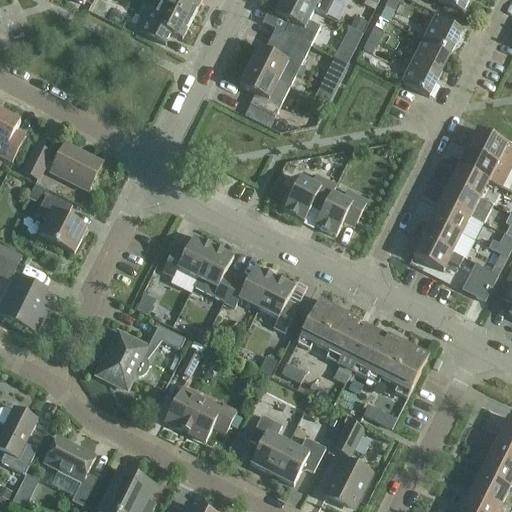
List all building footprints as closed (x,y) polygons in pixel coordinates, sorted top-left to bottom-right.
[(97,0),(98,1),(92,12),(109,20),(115,8),(98,0),(97,0)] [(164,0),(161,8),(192,23),(202,3),(196,0),(164,0)] [(315,15),(285,0),(283,0),(275,18),(291,27),(286,37),(311,50),(320,31),(309,26),(315,15)] [(285,0),(315,15),(315,14),(325,19),(334,0),(285,0)] [(394,14),(400,4),(393,0),(390,0),(386,9),(394,14)] [(471,0),(436,0),(435,3),(462,17),(471,0)] [(192,23),(161,8),(156,17),(145,12),(134,33),(165,49),(171,37),(182,43),(192,23)] [(362,38),(368,26),(356,20),(350,32),(362,38)] [(379,20),(375,29),(384,33),(388,24),(379,20)] [(424,43),(451,57),(462,35),(435,21),(424,43)] [(350,32),(336,61),(341,64),(348,67),(354,55),(362,38),(350,32)] [(369,42),(378,47),(383,37),(374,33),(369,42)] [(259,50),(249,70),(278,85),(278,84),(290,90),(311,50),(286,37),(280,48),(275,58),(259,50)] [(378,47),(369,42),(363,53),(372,58),(378,47)] [(413,64),(441,78),(451,57),(424,43),(413,64)] [(362,56),(358,63),(368,68),(372,61),(362,56)] [(336,61),(330,73),(342,79),(348,67),(341,64),(336,61)] [(441,78),(413,64),(402,86),(429,100),(441,78)] [(278,85),(249,70),(239,89),(255,97),(250,108),(262,114),(275,120),(284,101),(273,95),(278,85)] [(322,89),(314,103),(326,109),(334,95),(322,89)] [(250,108),(244,119),(269,132),(275,120),(262,114),(250,108)] [(1,115),(0,117),(0,159),(12,166),(26,139),(15,134),(20,125),(1,115)] [(511,149),(477,132),(468,151),(510,172),(511,169),(511,149)] [(88,194),(102,166),(65,147),(55,167),(48,163),(51,157),(37,150),(24,175),(38,183),(44,172),(51,175),(51,176),(88,194)] [(489,184),(501,190),(510,172),(468,151),(459,169),(489,184)] [(459,169),(450,187),(480,202),(487,188),(489,184),(459,169)] [(314,205),(325,211),(331,197),(332,197),(336,188),(316,178),(311,187),(300,181),(284,213),(305,224),(314,205)] [(32,190),(27,200),(28,200),(38,205),(45,191),(35,186),(32,190)] [(441,205),(483,227),(493,208),(480,202),(450,187),(441,205)] [(331,197),(325,211),(315,229),(336,239),(345,221),(356,227),(367,204),(347,194),(343,202),(332,197),(331,197)] [(74,257),(87,232),(66,221),(72,209),(47,196),(36,218),(47,223),(39,239),(74,257)] [(441,205),(432,223),(461,238),(470,220),(483,227),(441,205)] [(432,223),(423,241),(452,256),(461,238),(432,223)] [(492,243),(488,252),(500,257),(507,261),(511,251),(511,240),(505,237),(504,237),(499,247),(492,243)] [(197,282),(214,250),(194,240),(185,258),(174,252),(163,275),(174,280),(178,272),(197,282)] [(443,274),(452,256),(423,241),(413,259),(443,274)] [(224,306),(235,283),(225,278),(234,260),(214,250),(197,282),(193,290),(224,306)] [(0,252),(0,267),(14,274),(20,262),(0,252)] [(507,261),(500,257),(494,269),(502,272),(507,261)] [(475,267),(461,294),(474,300),(485,306),(486,302),(498,279),(475,267)] [(235,283),(224,306),(235,311),(239,303),(258,312),(275,280),(255,270),(246,288),(235,283)] [(511,270),(497,300),(503,303),(511,285),(511,270)] [(46,294),(16,279),(9,294),(12,295),(2,317),(35,334),(42,320),(36,316),(46,294)] [(275,280),(258,312),(278,322),(274,331),(285,336),(296,314),(286,308),(295,290),(275,280)] [(511,285),(503,303),(511,307),(511,311),(509,318),(511,319),(511,285)] [(144,297),(137,312),(147,317),(154,301),(144,297)] [(319,304),(301,341),(343,362),(340,368),(339,369),(333,381),(335,382),(346,388),(352,375),(363,381),(366,382),(366,381),(369,375),(410,395),(429,359),(406,347),(385,337),(363,326),(342,315),(319,304)] [(158,329),(153,340),(162,344),(180,353),(185,343),(158,329)] [(199,331),(194,340),(203,344),(208,335),(199,331)] [(119,336),(98,378),(127,393),(135,378),(139,380),(143,379),(146,376),(148,372),(148,368),(147,364),(142,361),(148,351),(119,336)] [(190,350),(177,374),(191,381),(203,357),(201,356),(205,349),(194,344),(191,350),(190,350)] [(270,378),(276,366),(277,365),(266,359),(259,375),(269,380),(270,378)] [(282,378),(291,383),(296,373),(287,368),(282,378)] [(437,388),(438,372),(426,371),(425,388),(437,388)] [(291,383),(300,388),(305,377),(296,373),(291,383)] [(253,378),(247,389),(258,394),(264,383),(253,378)] [(221,412),(181,392),(165,424),(205,445),(213,430),(226,437),(237,415),(223,408),(221,412)] [(369,409),(364,419),(373,424),(378,414),(369,409)] [(4,429),(0,437),(0,452),(6,456),(1,466),(24,478),(37,453),(25,447),(38,423),(14,411),(13,413),(10,412),(7,411),(3,411),(0,412),(0,426),(2,428),(4,429)] [(378,414),(373,424),(382,428),(387,419),(378,414)] [(251,468),(272,478),(288,447),(276,441),(282,429),(262,419),(249,444),(260,450),(251,468)] [(387,419),(382,428),(391,433),(396,423),(387,419)] [(333,420),(329,428),(338,432),(342,424),(333,420)] [(499,439),(511,445),(511,422),(508,420),(499,439)] [(349,460),(363,434),(348,426),(334,453),(349,460)] [(511,445),(499,439),(490,457),(511,468),(511,445)] [(95,460),(57,441),(44,466),(81,485),(72,505),(83,511),(97,482),(87,477),(95,460)] [(288,447),(272,478),(293,489),(303,471),(313,477),(326,452),(306,442),(300,453),(288,447)] [(511,486),(511,468),(490,457),(481,475),(510,490),(511,486)] [(352,511),(369,479),(344,466),(327,498),(352,511)] [(119,472),(103,505),(117,511),(144,511),(146,507),(155,490),(119,472)] [(510,490),(481,475),(471,493),(501,508),(510,490)] [(0,500),(5,503),(7,504),(8,503),(12,495),(0,490),(0,500)] [(463,511),(464,511),(499,511),(501,508),(471,493),(463,511)] [(18,495),(12,506),(25,511),(30,501),(18,495)]
